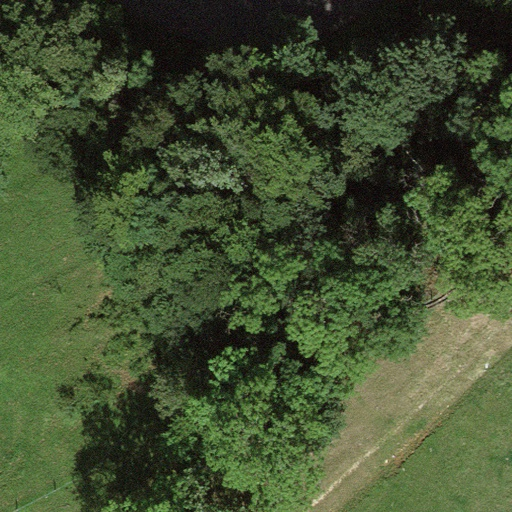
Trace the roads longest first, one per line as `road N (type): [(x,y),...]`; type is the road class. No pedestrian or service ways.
road 1 (track): [(511,327),(309,511)]
road 2 (tertiary): [(185,0),(247,18),(323,0)]
